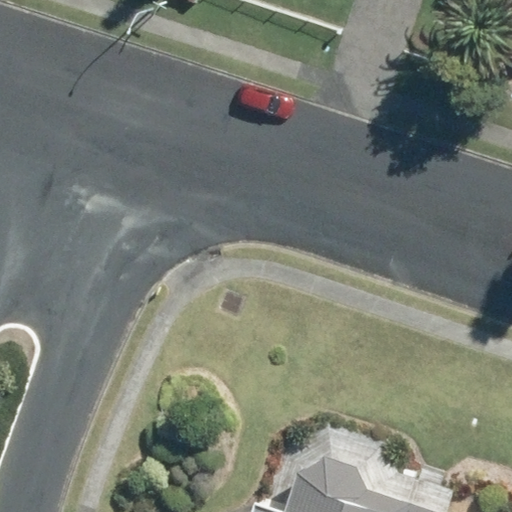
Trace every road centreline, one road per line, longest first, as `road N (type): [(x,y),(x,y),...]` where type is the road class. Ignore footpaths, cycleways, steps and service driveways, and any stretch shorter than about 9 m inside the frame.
road 1 (tertiary): [(146,126),(35,511)]
road 2 (tertiary): [(146,126),(511,245)]
road 3 (tertiary): [(31,89),(146,126)]
